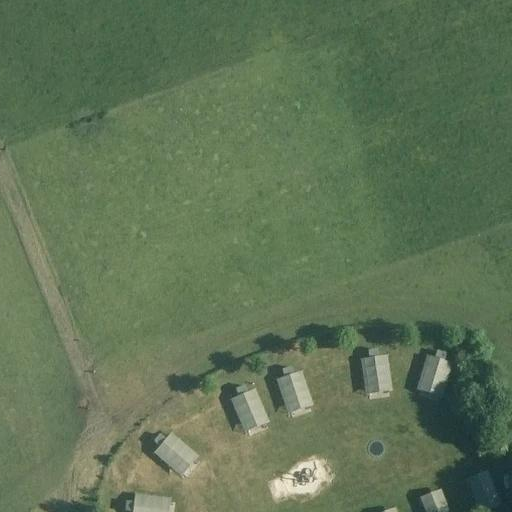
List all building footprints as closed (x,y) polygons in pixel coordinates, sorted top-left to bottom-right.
[(432,356),(424,392),(449,398),(457,361),(432,356)] [(391,359),(370,362),(375,397),(396,394),(391,359)] [(295,417),(317,409),(303,369),(281,376),(295,417)] [(255,386),(234,396),(251,432),(272,422),(255,386)] [(156,446),(186,473),(202,456),(171,429),(156,446)] [(482,511),(503,511),(494,473),(475,477),(482,511)] [(426,498),(431,511),(452,511),(445,491),(426,498)] [(170,511),(171,502),(135,499),(133,511),(170,511)]
